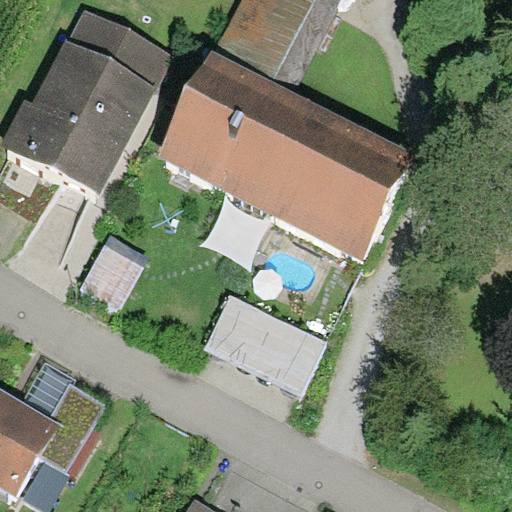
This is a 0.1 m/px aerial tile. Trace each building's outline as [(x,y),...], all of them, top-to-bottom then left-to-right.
[(355,0),(251,0),(224,55),(307,96),(355,0)] [(177,69),(88,23),(16,162),(104,208),(177,69)] [(405,181),(214,82),(170,172),(361,270),(405,181)] [(126,320),(151,265),(113,248),(88,302),(126,320)] [(209,363),(306,407),(332,349),(235,305),(209,363)] [(50,423),(0,394),(0,480),(15,489),(36,454),(68,473),(105,410),(70,390),(50,423)]
